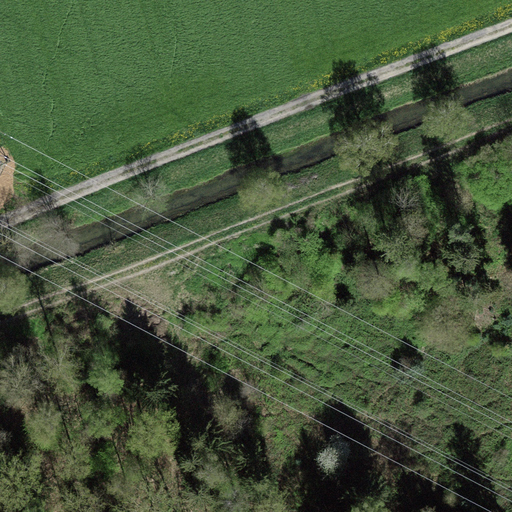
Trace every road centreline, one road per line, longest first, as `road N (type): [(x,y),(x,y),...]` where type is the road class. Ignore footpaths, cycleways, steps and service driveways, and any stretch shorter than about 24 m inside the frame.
road 1 (track): [(0,221),(511,24)]
road 2 (track): [(0,320),(511,125)]
